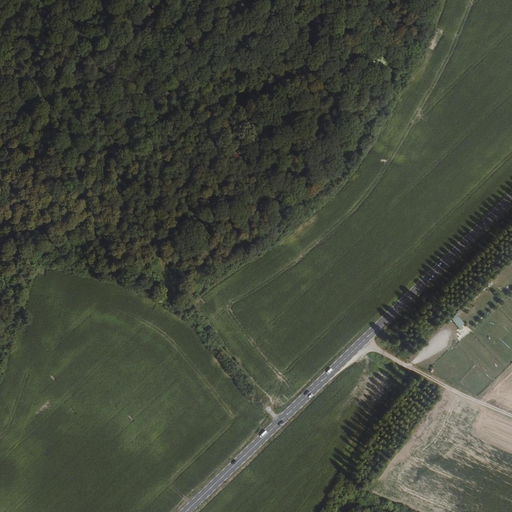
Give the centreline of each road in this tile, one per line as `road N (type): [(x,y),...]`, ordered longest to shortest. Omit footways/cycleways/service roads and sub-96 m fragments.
road 1 (track): [(280,421),(174,298),(147,229),(155,127),(145,54),(164,0)]
road 2 (primary): [(186,511),(511,197)]
road 3 (track): [(511,415),(408,369),(364,339)]
